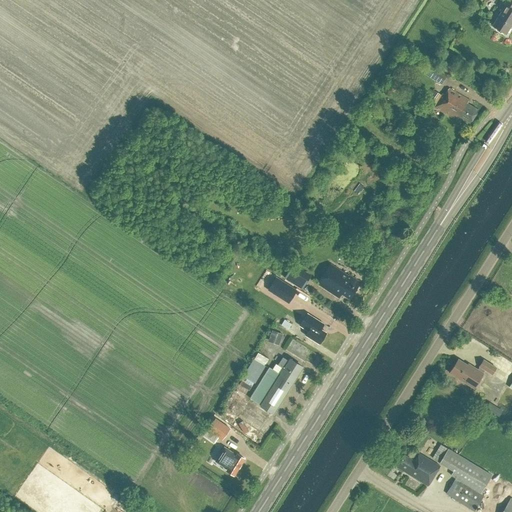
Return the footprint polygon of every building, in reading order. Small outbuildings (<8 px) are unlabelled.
[(511,0),(505,0),(499,10),(500,11),(492,25),(506,34),(511,23),(511,0)] [(451,58),(455,51),(449,48),(445,55),(451,58)] [(442,83),(447,74),(429,64),(424,73),(442,83)] [(393,97),(402,81),(391,74),(381,91),(393,97)] [(424,88),(426,83),(414,77),(412,81),(424,88)] [(436,104),(434,106),(456,120),(458,116),(469,123),(478,110),(467,103),(469,99),(449,87),(444,94),(442,93),(441,95),(432,89),(427,98),(436,104)] [(352,269),(357,273),(364,263),(355,257),(352,262),(355,264),(352,269)] [(339,298),(341,294),(349,299),(360,282),(348,274),(347,276),(329,264),(317,283),(339,298)] [(308,278),(290,267),(284,277),(302,288),(308,278)] [(297,288),(276,275),(268,289),(288,302),(297,288)] [(304,329),(308,331),(306,335),(319,343),(326,333),(321,329),(324,324),(307,314),(300,326),(304,329)] [(284,320),(281,325),(287,329),(291,324),(284,320)] [(272,330),(268,341),(278,345),(282,334),(272,330)] [(227,382),(238,387),(250,359),(238,354),(227,382)] [(289,358),(287,360),(282,357),(277,364),(275,363),(272,368),(269,366),(249,398),(273,413),(302,367),(289,358)] [(472,368),(458,359),(449,372),(474,388),(483,373),(482,372),(484,369),(492,374),(496,367),(483,359),(479,366),(477,369),(472,366),(472,368)] [(457,398),(463,389),(438,373),(432,382),(457,398)] [(490,390),(511,402),(511,401),(511,391),(495,382),(490,390)] [(216,412),(232,393),(222,385),(207,404),(216,412)] [(499,417),(503,411),(488,402),(485,408),(499,417)] [(215,418),(207,429),(222,439),(229,428),(215,418)] [(235,455),(223,447),(214,461),(226,469),(225,471),(233,476),(244,458),(236,453),(235,455)] [(475,511),(485,496),(480,493),(492,475),(449,448),(440,462),(453,471),(451,475),(458,480),(448,495),(475,511)] [(441,465),(419,452),(413,460),(404,454),(396,466),(428,486),(441,465)] [(385,466),(382,471),(391,475),(387,482),(399,489),(402,483),(412,489),(415,481),(385,466)] [(511,511),(511,499),(502,511),(511,511)]
